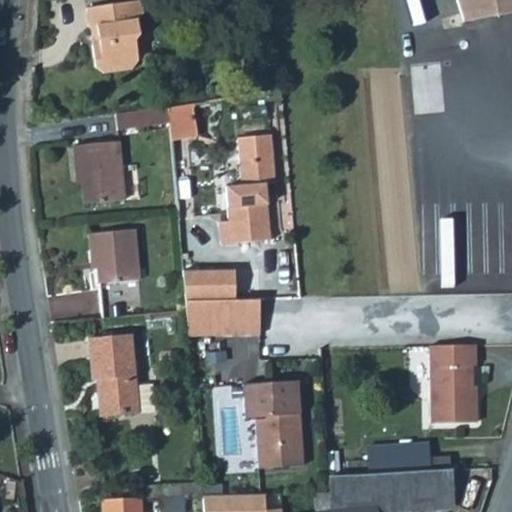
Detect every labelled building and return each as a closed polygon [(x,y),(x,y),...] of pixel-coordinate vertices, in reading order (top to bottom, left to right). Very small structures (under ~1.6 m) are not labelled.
[(138,0),(84,8),(92,65),(102,73),(129,69),(134,61),(132,41),(136,34),(135,22),(140,14),(138,0)] [(511,0),(455,0),(462,19),(511,9),(511,0)] [(191,105),(165,107),(167,122),(169,139),(194,136),(191,105)] [(114,129),(167,122),(165,107),(113,115),(114,129)] [(216,222),(219,244),(268,239),(263,183),(273,182),(269,134),(235,138),(239,185),(223,186),(226,221),(216,222)] [(115,142),(71,146),(74,176),(80,176),(84,204),(122,200),(115,142)] [(132,231),(88,235),(90,251),(95,250),(99,284),(137,280),(132,231)] [(233,269),(181,270),(183,299),(233,299),(233,269)] [(99,288),(102,317),(140,312),(137,284),(99,288)] [(233,299),(183,299),(186,335),(258,334),(258,299),(233,299)] [(126,334),(85,340),(92,379),(95,379),(100,415),(155,407),(150,381),(134,384),(126,334)] [(478,349),(432,349),(433,426),(479,426),(479,407),(475,407),(475,370),(479,370),(478,349)] [(297,381),(241,384),(243,418),(254,418),(257,468),(302,465),(297,381)] [(367,450),(367,477),(427,479),(428,452),(367,450)] [(327,490),(328,511),(337,511),(448,511),(449,480),(427,479),(367,477),(327,477),(327,490)] [(217,482),(145,486),(146,496),(201,495),(219,494),(217,482)] [(337,511),(328,511),(327,490),(279,492),(281,508),(281,511),(337,511)] [(261,494),(201,495),(201,511),(281,511),(281,508),(263,510),(261,494)] [(101,511),(139,511),(139,496),(101,498),(101,511)]
